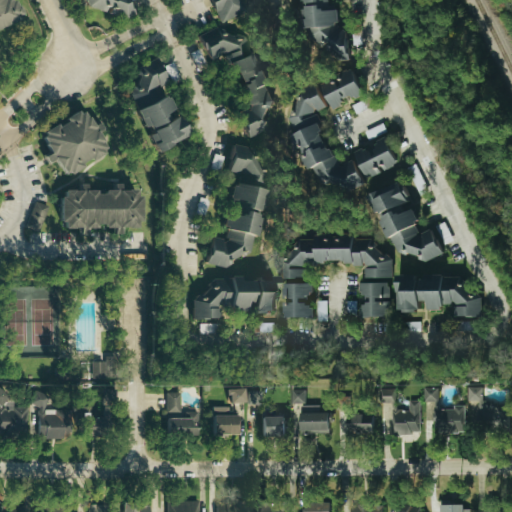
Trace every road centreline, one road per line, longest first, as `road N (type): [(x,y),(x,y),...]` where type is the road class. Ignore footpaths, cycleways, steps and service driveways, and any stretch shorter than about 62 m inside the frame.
road 1 (residential): [(0,467),(479,466)]
road 2 (residential): [(137,468),(134,285)]
